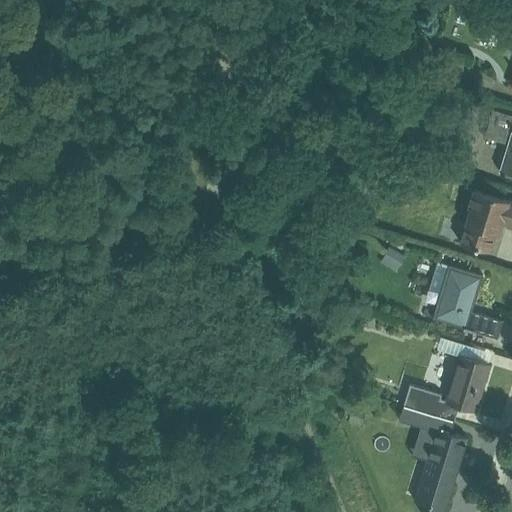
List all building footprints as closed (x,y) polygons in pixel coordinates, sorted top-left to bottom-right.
[(354,47),(363,17),(338,10),(328,39),(354,47)] [(462,90),(469,68),(445,60),(438,82),(462,90)] [(472,135),(480,110),(457,103),(449,128),(472,135)] [(500,172),(511,175),(511,118),(492,113),(485,139),(508,145),(500,172)] [(300,185),(280,180),(275,198),(296,203),(300,185)] [(511,229),(511,203),(474,192),(468,209),(471,211),(465,226),(466,227),(461,245),(490,254),(496,236),(499,237),(502,226),(506,226),(505,227),(511,229)] [(404,259),(389,250),(381,265),(396,274),(404,259)] [(433,320),(497,340),(503,324),(473,314),(484,277),(438,264),(429,291),(441,295),(433,320)] [(322,310),(310,299),(300,310),(312,321),(322,310)] [(454,424),(459,408),(475,413),(489,367),(458,358),(444,402),(440,401),(442,397),(410,388),(404,407),(431,416),(454,424)] [(380,401),(346,390),(344,395),(339,393),(337,400),(342,401),(342,402),(377,413),(380,401)] [(351,410),(346,409),(344,420),(349,421),(348,425),(362,429),(366,411),(352,408),(351,410)] [(414,503),(441,511),(444,511),(467,440),(451,435),(454,424),(431,416),(427,428),(437,432),(414,503)]
